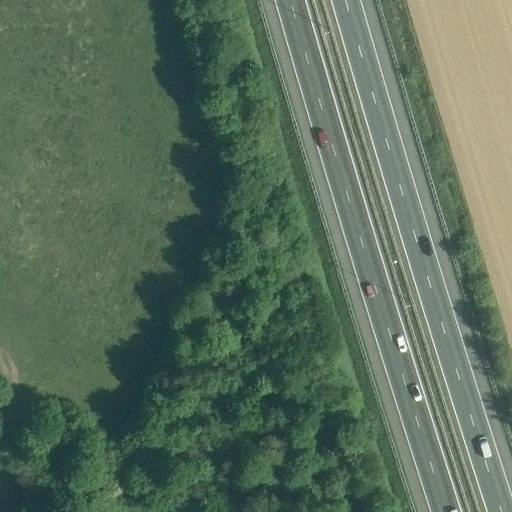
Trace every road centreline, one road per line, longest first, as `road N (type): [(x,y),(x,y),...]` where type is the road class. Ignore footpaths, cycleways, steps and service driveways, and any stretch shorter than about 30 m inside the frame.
road 1 (motorway): [(293,0),(451,511)]
road 2 (motorway): [(494,511),(346,0)]
